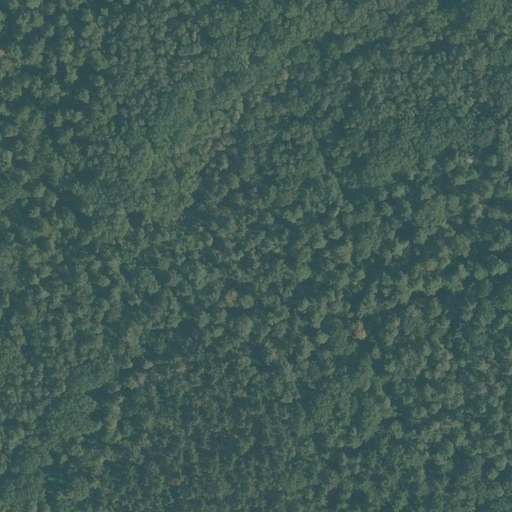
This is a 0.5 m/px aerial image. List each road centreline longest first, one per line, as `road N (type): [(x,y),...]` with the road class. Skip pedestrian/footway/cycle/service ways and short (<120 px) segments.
road 1 (track): [(308,382),(188,309),(99,224),(0,57)]
road 2 (track): [(0,258),(87,203),(213,0)]
road 3 (track): [(308,382),(384,413),(508,511)]
road 4 (track): [(511,274),(454,318),(308,382)]
road 5 (track): [(308,382),(274,511)]
